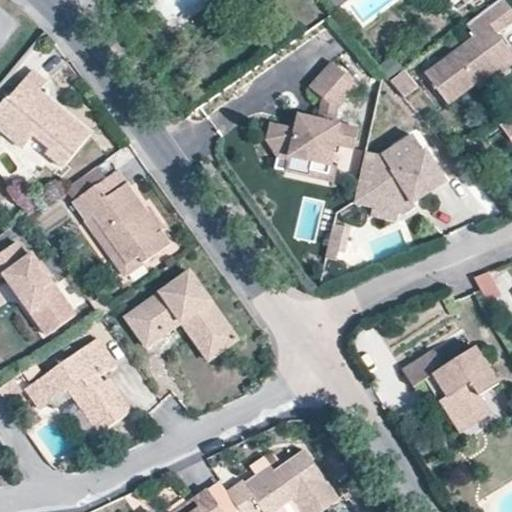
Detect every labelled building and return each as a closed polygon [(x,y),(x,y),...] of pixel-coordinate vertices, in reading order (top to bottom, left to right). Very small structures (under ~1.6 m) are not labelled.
[(499,68),(492,59),(507,48),(498,35),(511,24),(511,11),(503,0),(497,0),(466,24),(475,36),(425,74),(449,106),(477,85),(499,68)] [(511,66),(511,54),(507,48),(492,59),(499,68),(477,85),(481,89),(511,66)] [(357,88),(331,63),(311,87),(321,97),(316,119),(299,115),(296,130),(271,124),(267,140),(277,158),(287,160),(288,158),(331,168),(336,145),(353,148),(357,129),(337,125),(341,106),(357,88)] [(47,83),(32,70),(9,99),(7,97),(0,105),(0,128),(24,148),(35,137),(51,149),(47,154),(64,169),(91,134),(39,92),(47,83)] [(403,75),(389,85),(399,100),(413,90),(403,75)] [(382,157),(365,153),(355,202),(375,207),(376,199),(392,203),(398,212),(407,214),(417,207),(414,203),(410,196),(417,192),(421,198),(447,183),(428,151),(426,152),(415,135),(382,157)] [(331,168),(288,158),(287,160),(284,173),(335,184),(338,169),(331,168)] [(172,245),(120,170),(72,203),(87,222),(93,218),(127,265),(138,257),(143,265),(172,245)] [(414,203),(421,198),(417,192),(410,196),(414,203)] [(392,203),(376,199),(375,207),(373,216),(397,221),(398,212),(392,203)] [(126,278),(143,265),(138,257),(127,265),(93,218),(87,222),(126,278)] [(350,229),(334,225),(331,239),(342,241),(347,243),(350,229)] [(331,239),(329,249),(340,251),(342,241),(331,239)] [(57,330),(76,316),(32,253),(28,256),(17,242),(0,254),(0,279),(4,276),(32,316),(42,309),(57,330)] [(487,272),(472,277),(488,302),(501,294),(487,272)] [(238,341),(190,273),(127,317),(149,347),(182,324),(209,362),(238,341)] [(57,330),(42,309),(32,316),(47,337),(57,330)] [(374,327),(352,340),(376,380),(398,368),(374,327)] [(97,339),(26,388),(34,401),(40,396),(47,406),(69,391),(74,397),(81,392),(107,430),(129,415),(130,407),(109,378),(104,382),(101,378),(117,367),(97,339)] [(499,385),(474,348),(445,367),(434,351),(403,371),(413,389),(426,381),(454,425),(485,404),(481,397),(499,385)] [(81,392),(74,397),(100,435),(107,430),(81,392)] [(40,396),(34,401),(41,410),(47,406),(40,396)] [(492,415),(485,404),(454,425),(461,436),(492,415)] [(276,511),(293,501),(297,506),(300,504),(305,511),(321,511),(339,500),(306,451),(275,472),(271,466),(257,476),(246,484),(244,481),(227,493),(240,511),(276,511)] [(271,466),(265,456),(250,466),(257,476),(271,466)] [(354,511),(367,511),(375,507),(358,480),(341,490),(354,511)] [(222,511),(207,489),(172,511),(222,511)]
